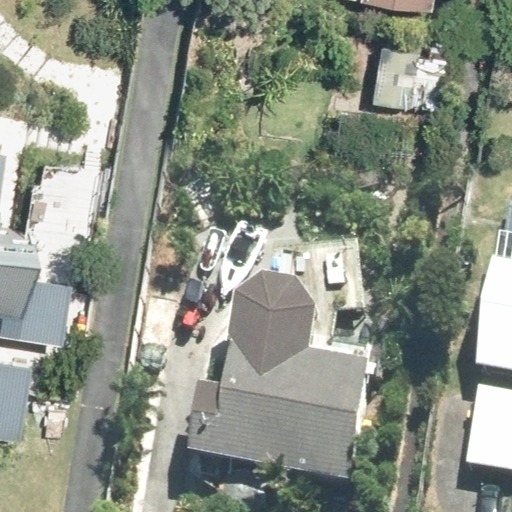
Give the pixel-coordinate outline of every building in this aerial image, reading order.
[(424,65),(449,66),(450,45),(425,43),(424,65)] [(411,70),(407,100),(435,104),(438,73),(411,70)] [(0,160),(0,432),(20,435),(29,364),(0,360),(0,332),(65,341),(71,291),(30,286),(37,236),(0,231),(0,173),(2,161),(0,160)] [(511,258),(500,256),(478,383),(511,388),(511,408),(477,402),(465,474),(511,482),(511,258)] [(189,475),(350,500),(369,382),(310,372),(316,332),(298,307),(263,302),(235,321),(227,369),(232,371),(225,414),(199,409),(189,475)]
